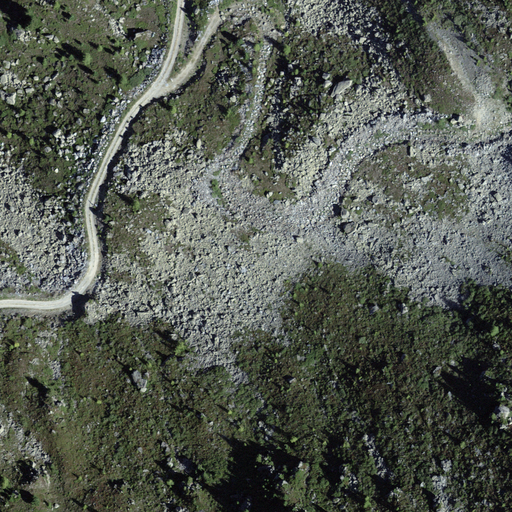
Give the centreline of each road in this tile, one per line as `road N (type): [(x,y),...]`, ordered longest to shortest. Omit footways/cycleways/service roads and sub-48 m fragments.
road 1 (track): [(215,20),(233,6),(267,22),(254,108),(222,185),(240,205),(277,218),(318,214),(366,148),(425,130),(476,133),(511,116)]
road 2 (track): [(215,20),(188,70),(151,91),(121,129),(90,200),(94,259),(87,280),(54,304),(0,304)]
